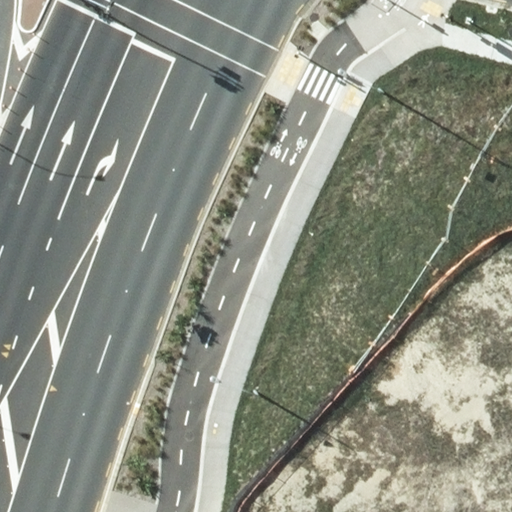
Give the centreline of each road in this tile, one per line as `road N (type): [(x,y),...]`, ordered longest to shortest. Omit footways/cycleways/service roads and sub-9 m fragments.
road 1 (secondary): [(244,0),(210,67),(123,296),(51,511)]
road 2 (secondary): [(0,321),(124,0)]
